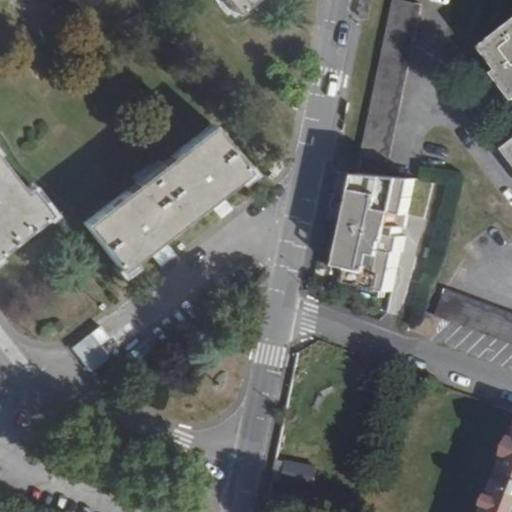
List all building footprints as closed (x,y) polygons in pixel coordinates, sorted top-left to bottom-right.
[(229,0),(237,9),(247,0),(229,0)] [(423,8),(397,3),(363,159),(390,165),(423,8)] [(511,32),(494,47),(510,70),(503,75),(511,86),(511,32)] [(254,176),(217,129),(90,227),(128,274),(254,176)] [(0,260),(53,218),(32,190),(28,194),(0,157),(0,260)] [(419,183),(365,178),(346,268),(358,270),(355,285),(397,294),(405,254),(408,254),(411,234),(404,233),(406,225),(399,223),(402,209),(413,212),(419,183)] [(511,306),(459,287),(449,314),(511,336),(511,306)] [(511,511),(511,459),(491,511),(511,511)]
